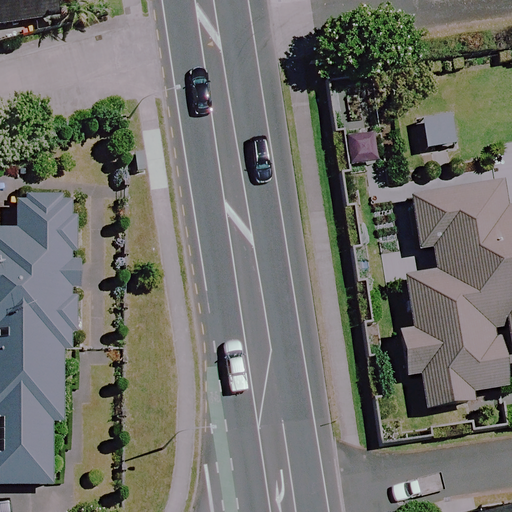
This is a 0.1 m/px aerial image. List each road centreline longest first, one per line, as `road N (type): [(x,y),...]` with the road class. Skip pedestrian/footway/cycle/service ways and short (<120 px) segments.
road 1 (secondary): [(210,42),(258,347),(256,423),(269,505)]
road 2 (residential): [(210,42),(509,0)]
road 3 (residential): [(269,505),(511,462)]
